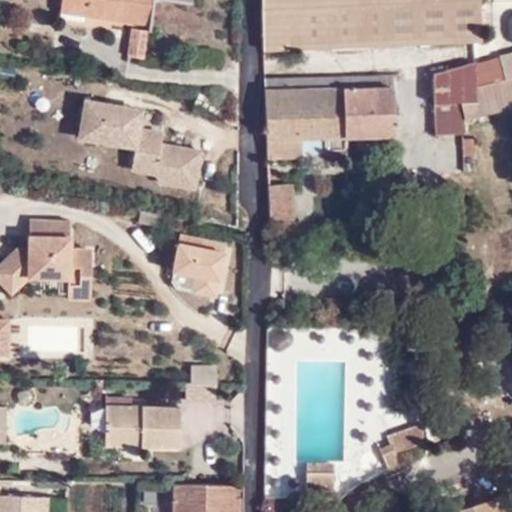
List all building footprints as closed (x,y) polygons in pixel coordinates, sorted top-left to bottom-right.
[(82,19),(106,22),(146,28),(149,0),(61,0),(60,11),(83,14),(82,19)] [(270,0),(271,9),(272,51),(422,45),(474,43),(472,0),(270,0)] [(59,20),(82,23),(82,19),(83,14),(60,11),(59,20)] [(141,61),(145,34),(129,32),(125,59),(141,61)] [(461,102),(475,101),(473,62),(432,72),(435,134),(462,133),(461,102)] [(324,136),(341,135),(346,135),(391,133),(389,88),(340,89),(266,91),(267,137),(302,136),(324,136)] [(161,182),(196,189),(203,147),(161,140),(163,128),(140,125),(124,103),(83,95),(76,137),(134,147),(130,169),(155,174),(161,182)] [(140,125),(143,106),(124,103),(140,125)] [(346,156),(346,135),(341,135),(324,136),(323,156),(346,156)] [(267,157),(302,156),(302,136),(267,137),(267,157)] [(460,141),(462,159),(476,158),(474,139),(460,141)] [(292,217),(291,184),(268,184),(268,217),(292,217)] [(32,276),(70,276),(70,283),(69,300),(92,300),(92,250),(70,250),(70,223),(31,223),(31,250),(15,250),(0,265),(0,284),(11,296),(25,283),(32,276)] [(217,303),(227,255),(177,244),(171,271),(198,277),(194,298),(217,303)] [(0,354),(11,355),(10,317),(0,316),(0,354)] [(216,370),(191,370),(190,386),(215,386),(216,370)] [(182,451),(182,411),(106,409),(105,448),(182,451)] [(398,466),(387,442),(376,445),(387,469),(398,466)] [(306,499),(331,499),(332,463),(305,462),(306,499)] [(214,511),(234,511),(233,486),(177,485),(177,511),(214,511)] [(0,494),(0,511),(45,511),(46,497),(0,494)] [(452,511),(511,511),(511,497),(510,495),(452,511)]
